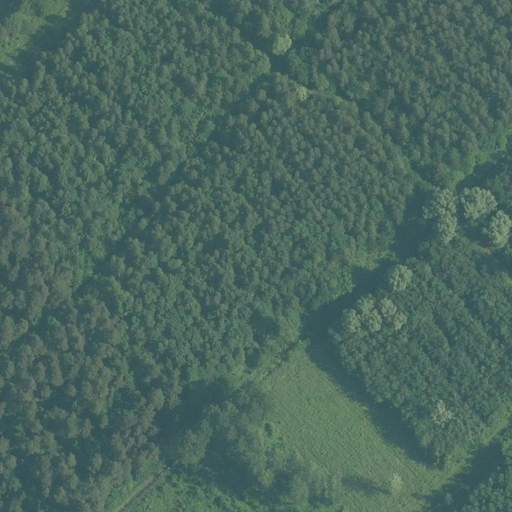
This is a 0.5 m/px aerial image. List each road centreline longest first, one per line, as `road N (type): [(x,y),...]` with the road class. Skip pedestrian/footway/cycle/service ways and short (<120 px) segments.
road 1 (track): [(173,0),(303,97),(351,112),(511,274)]
road 2 (track): [(0,85),(92,0)]
